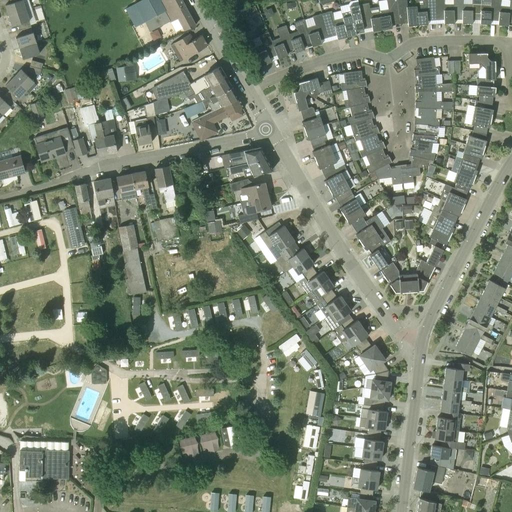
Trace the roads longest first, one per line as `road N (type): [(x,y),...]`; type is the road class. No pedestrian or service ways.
road 1 (residential): [(0,199),(271,131)]
road 2 (residential): [(247,89),(350,52),(387,59),(417,41),(505,41)]
road 3 (residential): [(422,339),(390,324),(271,131)]
road 4 (residential): [(422,339),(511,161)]
road 5 (residential): [(401,511),(422,339)]
